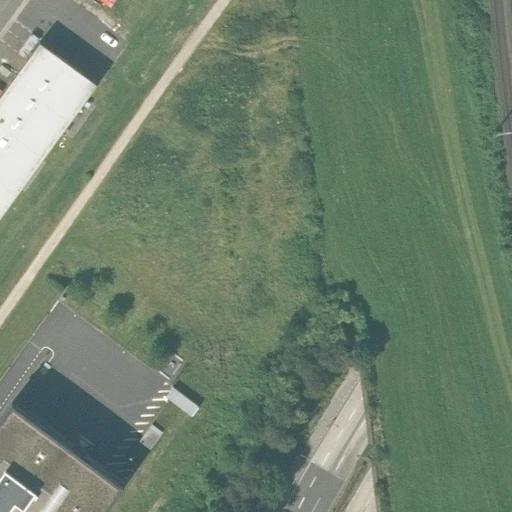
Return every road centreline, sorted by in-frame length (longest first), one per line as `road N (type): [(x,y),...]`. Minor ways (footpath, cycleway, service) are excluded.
road 1 (track): [(180,62),(0,319)]
road 2 (trunk): [(511,181),(367,408)]
road 3 (trunk): [(377,489),(511,288)]
road 4 (trunk): [(367,408),(302,511)]
